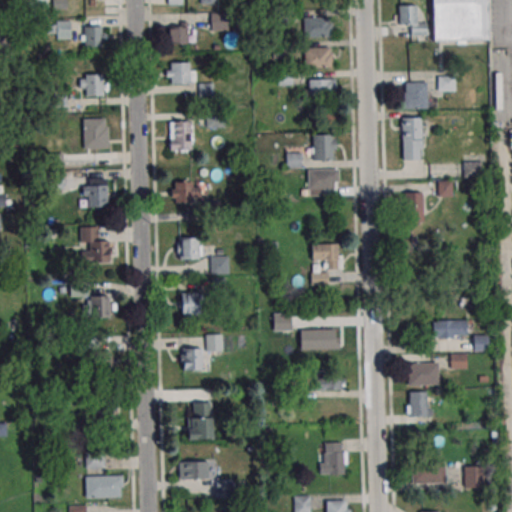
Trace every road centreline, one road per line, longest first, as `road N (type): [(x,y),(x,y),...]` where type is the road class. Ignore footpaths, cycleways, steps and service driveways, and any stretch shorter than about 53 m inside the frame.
road 1 (residential): [(378,511),(364,0)]
road 2 (residential): [(145,511),(132,0)]
